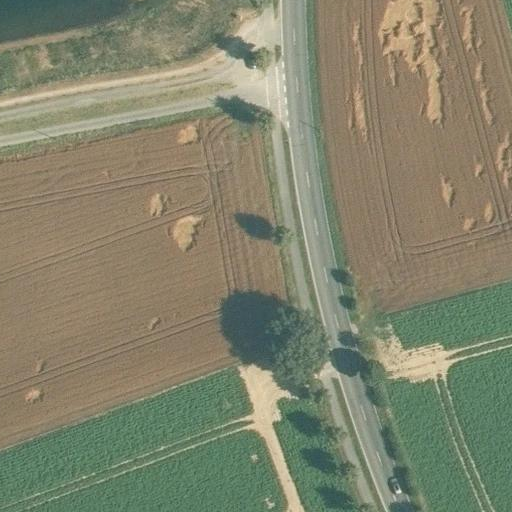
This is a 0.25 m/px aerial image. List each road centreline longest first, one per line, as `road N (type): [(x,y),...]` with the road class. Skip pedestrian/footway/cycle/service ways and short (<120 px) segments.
road 1 (secondary): [(410,511),(357,369),(315,213),(292,84),(291,0)]
road 2 (track): [(291,18),(218,70),(0,116)]
road 3 (track): [(0,145),(292,84)]
